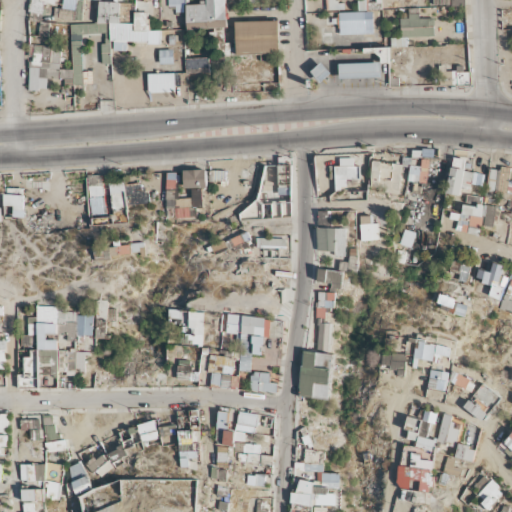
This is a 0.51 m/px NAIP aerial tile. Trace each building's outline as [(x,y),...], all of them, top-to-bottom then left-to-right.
[(150,8),(135,8),(135,1),(134,0),(30,0),(29,100),(36,90),(43,90),(44,83),(53,69),(63,69),(52,62),(52,34),(61,21),(98,21),(98,20),(110,21),(110,40),(150,41),(150,8)] [(305,0),(306,22),(315,25),(312,35),(312,42),(324,42),(337,46),(392,44),(392,46),(407,45),(410,36),(432,35),(432,18),(419,14),(420,11),(419,0),(305,0)] [(341,76),(383,76),(383,58),(341,58),(341,76)] [(338,196),(364,196),(364,160),(338,160),(338,196)] [(106,205),(102,188),(88,192),(92,209),(106,205)] [(479,194),(455,202),(463,231),(488,223),(479,194)] [(383,237),(382,219),(363,220),(364,238),(383,237)] [(167,387),(206,388),(206,371),(234,372),(234,338),(244,338),(243,367),(254,367),(253,388),(275,388),(275,371),(261,370),(262,361),(279,361),(280,325),(269,325),(269,319),(243,319),(243,310),(168,309),(167,387)] [(396,363),(432,365),(434,341),(397,338),(396,363)]
